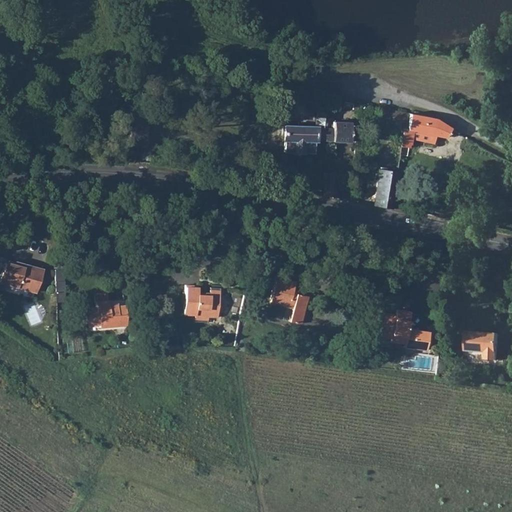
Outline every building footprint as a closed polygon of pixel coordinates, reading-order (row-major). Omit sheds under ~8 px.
[(334,115),(334,98),(327,97),(323,115),(334,115)] [(407,128),(410,112),(379,107),(378,123),(400,127),(407,128)] [(441,135),(447,124),(434,116),(410,112),(407,128),(400,127),(398,145),(407,146),(407,143),(409,143),(410,138),(429,140),(431,133),(441,135)] [(129,125),(142,125),(142,115),(129,116),(129,125)] [(313,125),(314,125),(320,125),(323,115),(313,116),(313,125)] [(129,116),(124,116),(125,142),(143,141),(142,125),(129,125),(129,116)] [(320,125),(314,125),(314,139),(330,139),(335,139),(349,139),(349,120),(332,120),(332,126),(320,125)] [(313,152),(314,139),(314,125),(313,125),(283,124),(282,139),(283,151),(313,152)] [(373,203),(392,206),(396,167),(378,165),(373,203)] [(319,191),(331,193),(333,171),(320,171),(319,191)] [(34,293),(38,280),(41,271),(21,265),(20,268),(4,263),(1,263),(0,266),(0,282),(6,284),(19,288),(34,293)] [(62,269),(52,270),(53,282),(62,282),(62,269)] [(291,304),(288,318),(299,320),(307,289),(292,286),(294,278),(276,273),(269,298),(291,304)] [(53,282),(54,304),(64,303),(62,282),(53,282)] [(204,311),(208,311),(207,290),(205,290),(205,294),(192,293),(192,284),(181,284),(179,311),(191,312),(191,315),(204,315),(204,311)] [(92,307),(83,307),(85,325),(97,324),(97,326),(125,323),(122,298),(105,299),(105,292),(91,293),(92,307)] [(368,323),(367,330),(389,333),(388,337),(402,339),(401,343),(424,346),(427,328),(405,324),(407,308),(392,305),(391,310),(371,307),(370,314),(366,314),(365,322),(368,323)] [(464,348),(485,350),(487,331),(466,329),(464,348)] [(497,332),(487,331),(485,350),(484,358),(495,359),(497,332)]
